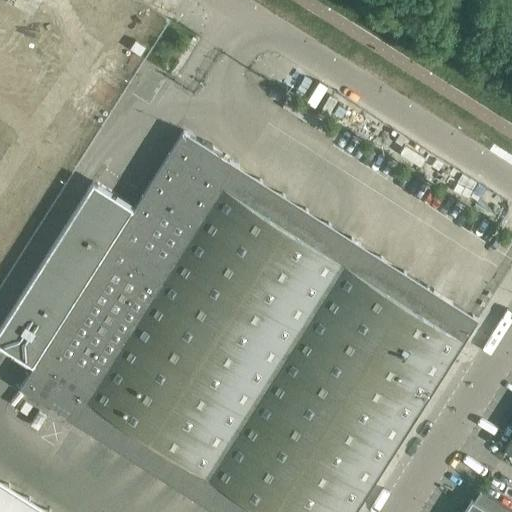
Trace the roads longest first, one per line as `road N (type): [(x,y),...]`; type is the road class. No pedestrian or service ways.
road 1 (tertiary): [(511,190),(223,0)]
road 2 (residential): [(401,511),(511,339)]
